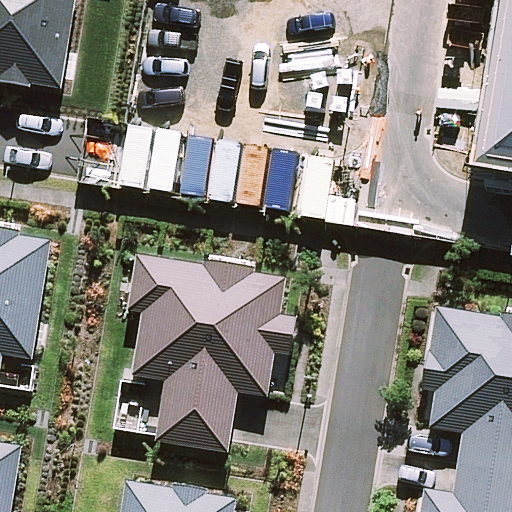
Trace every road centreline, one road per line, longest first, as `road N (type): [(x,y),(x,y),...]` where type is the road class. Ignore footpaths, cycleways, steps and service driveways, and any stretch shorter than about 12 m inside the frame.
road 1 (residential): [(0,134),(396,195)]
road 2 (residential): [(343,511),(396,195)]
road 3 (residential): [(396,195),(427,0)]
